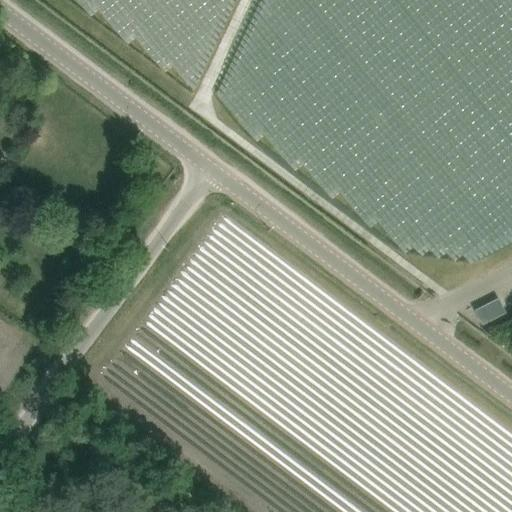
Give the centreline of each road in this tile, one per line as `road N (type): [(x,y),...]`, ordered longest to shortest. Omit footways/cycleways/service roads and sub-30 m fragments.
road 1 (tertiary): [(511,399),(205,166)]
road 2 (unclassified): [(0,455),(205,166)]
road 3 (tertiary): [(205,166),(0,9)]
